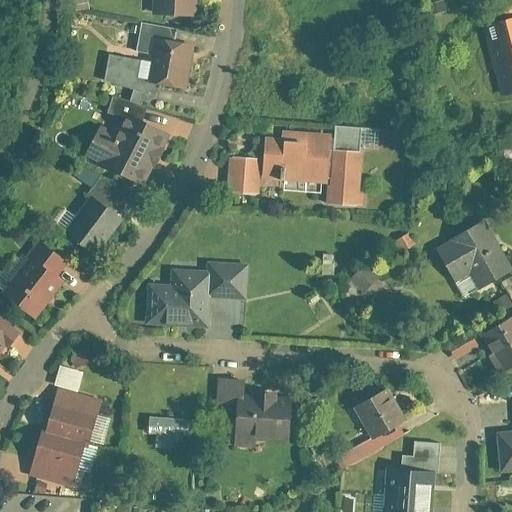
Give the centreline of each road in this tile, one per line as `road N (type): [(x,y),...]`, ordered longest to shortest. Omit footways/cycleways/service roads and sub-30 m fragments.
road 1 (residential): [(463,408),(424,365),(130,345),(87,308)]
road 2 (residential): [(230,0),(172,187),(87,308)]
road 3 (residential): [(87,308),(42,355),(0,423)]
